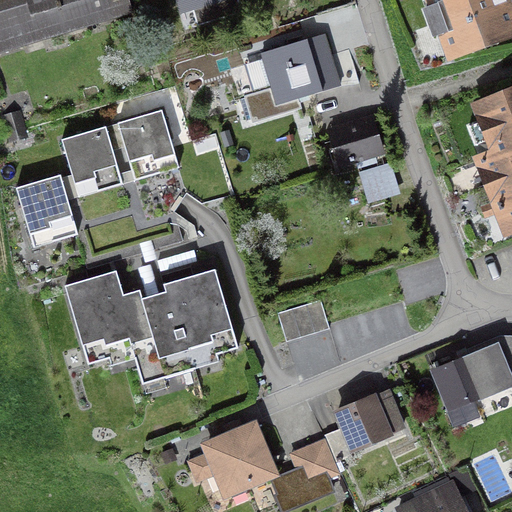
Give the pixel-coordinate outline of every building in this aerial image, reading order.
[(0,0),(0,54),(134,14),(129,0),(0,0)] [(175,0),(180,16),(233,0),(175,0)] [(448,66),(511,41),(511,2),(511,0),(422,0),(427,12),(422,14),(433,43),(438,41),(448,66)] [(300,103),(342,91),(325,37),(260,57),(262,61),(241,68),(249,96),(243,98),(252,127),(303,111),(300,103)] [(511,91),(470,108),(488,153),(472,160),(504,242),(511,239),(511,91)] [(134,184),(180,172),(163,110),(117,123),(126,155),(134,184)] [(8,144),(29,139),(22,111),(1,116),(8,144)] [(385,157),(374,117),(326,131),(338,170),(356,165),(376,159),(385,157)] [(60,141),(78,202),(123,188),(114,156),(105,128),(60,141)] [(234,146),(230,131),(219,135),(223,149),(234,146)] [(376,159),(356,165),(368,206),(400,196),(391,164),(378,168),(376,159)] [(15,189),(33,251),(79,238),(70,206),(61,176),(15,189)] [(145,263),(157,261),(152,241),(141,244),(145,263)] [(197,262),(194,251),(157,262),(161,273),(197,262)] [(217,360),(239,353),(215,268),(161,283),(164,293),(159,294),(151,266),(139,270),(147,298),(142,299),(140,291),(123,295),(116,270),(63,285),(87,369),(109,363),(111,370),(134,363),(141,388),(219,366),(217,360)] [(277,313),(287,343),(330,330),(321,300),(277,313)] [(474,396),(511,382),(511,332),(499,332),(467,345),(468,349),(431,365),(453,425),(481,413),(474,396)] [(406,425),(390,385),(377,390),(376,388),(332,405),(349,448),(394,431),(394,430),(406,425)] [(281,472),(256,415),(242,421),(240,416),(222,423),(224,428),(199,439),(205,452),(187,459),(197,481),(214,474),(223,496),(270,476),(281,472)] [(331,476),(340,472),(324,436),(289,451),(295,466),(303,462),(308,476),(327,468),(331,476)] [(177,459),(173,447),(161,451),(165,463),(177,459)] [(295,466),(281,472),(270,476),(276,491),(273,492),(282,511),(336,489),(331,476),(327,468),(308,476),(303,462),(295,466)] [(471,511),(463,494),(476,489),(465,465),(446,474),(447,475),(413,490),(415,495),(395,504),(398,511),(471,511)]
